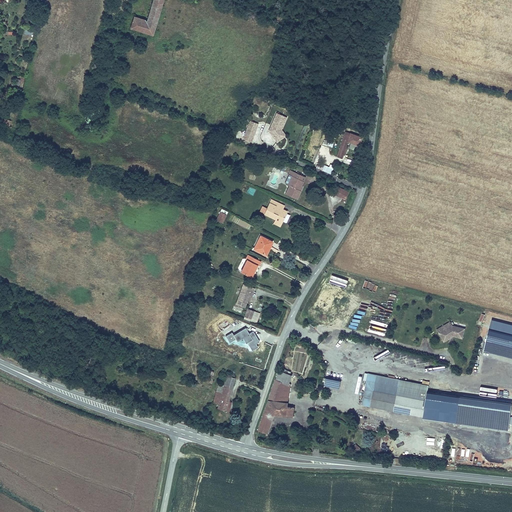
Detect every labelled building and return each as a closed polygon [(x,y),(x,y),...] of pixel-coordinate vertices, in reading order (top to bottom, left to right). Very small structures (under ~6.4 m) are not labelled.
[(135,16),(132,27),(153,35),(164,0),(147,0),(144,13),(141,13),(139,17),(135,16)] [(283,116),(275,132),(284,145),(294,137),(290,131),(294,119),(283,116)] [(256,124),(249,140),(258,143),(265,128),(256,124)] [(358,143),(360,136),(346,131),(340,148),(343,149),(344,146),(346,146),(348,140),(349,140),(354,142),(358,143)] [(346,146),(344,146),(343,149),(340,148),(337,154),(342,156),(346,146)] [(323,165),(321,170),(331,174),(333,168),(323,165)] [(304,180),(299,179),(302,174),(293,170),(287,183),(290,185),(286,193),(297,198),(301,189),(300,189),(304,180)] [(333,192),(345,197),(348,190),(336,185),(333,192)] [(283,209),(278,206),(280,203),(271,199),(267,207),(264,213),(274,218),(273,222),(279,225),(282,220),(284,216),(285,216),(287,213),(283,210),(283,209)] [(226,214),(220,211),(217,218),(222,221),(226,214)] [(261,236),(255,249),(263,253),(267,247),(269,248),(272,242),(261,236)] [(240,273),(252,278),(261,261),(248,255),(240,273)] [(242,283),(235,303),(244,306),(249,291),(252,292),(254,287),(242,283)] [(247,307),(244,315),(251,317),(253,310),(247,307)] [(222,330),(230,324),(226,319),(218,326),(222,330)] [(483,350),(511,357),(511,325),(491,320),(483,350)] [(465,328),(452,324),(450,321),(440,326),(446,337),(451,334),(462,337),(465,328)] [(446,337),(440,326),(437,328),(444,340),(453,335),(451,334),(446,337)] [(259,342),(254,331),(249,333),(246,328),(233,334),(232,332),(226,336),(229,343),(236,339),(237,342),(245,338),(251,351),(258,347),(256,344),(259,342)] [(348,351),(359,343),(357,340),(346,348),(348,351)] [(279,370),(276,378),(284,380),(287,380),(289,373),(279,370)] [(369,371),(363,402),(422,414),(428,383),(369,371)] [(341,378),(332,376),(329,387),(338,389),(341,378)] [(276,378),(271,393),(279,395),(285,397),(287,389),(282,388),(283,386),(286,386),(286,384),(283,383),(284,380),(276,378)] [(223,392),(220,402),(219,407),(226,409),(235,381),(227,379),(223,392)] [(214,400),(220,402),(223,392),(217,390),(214,400)] [(269,397),(267,405),(270,406),(269,411),(274,413),(286,415),(288,406),(289,402),(278,400),(269,397)] [(457,423),(508,430),(511,404),(460,397),(457,423)] [(267,405),(259,427),(269,429),(274,413),(269,411),(270,406),(267,405)] [(293,416),(295,407),(288,406),(286,415),(293,416)]
